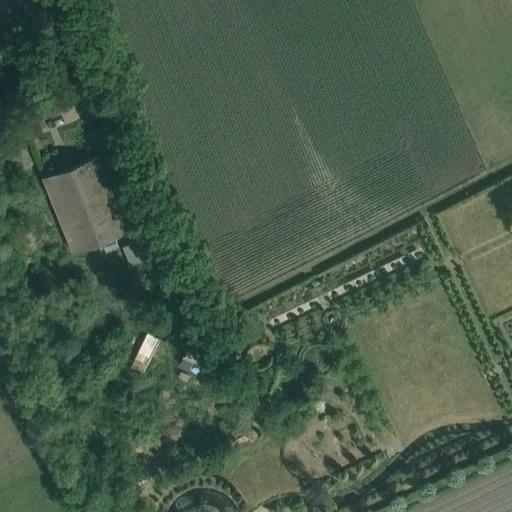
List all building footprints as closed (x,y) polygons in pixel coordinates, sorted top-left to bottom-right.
[(45,0),(31,0),(35,9),(47,4),(45,0)] [(110,149),(100,125),(88,130),(97,154),(110,149)] [(113,234),(128,228),(98,154),(42,176),(71,250),(101,239),(113,234)] [(113,234),(101,239),(105,251),(118,246),(113,234)] [(149,235),(121,246),(128,265),(156,254),(149,235)]
